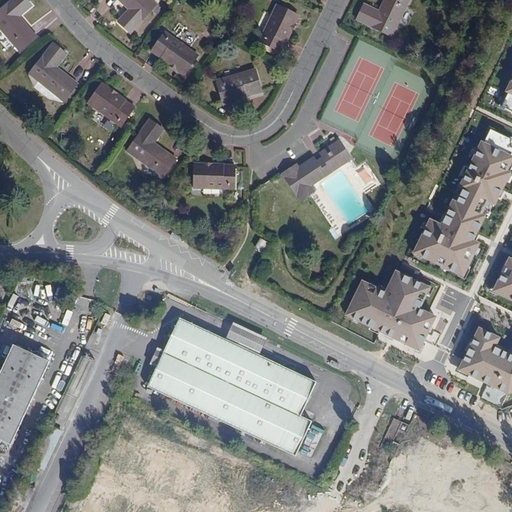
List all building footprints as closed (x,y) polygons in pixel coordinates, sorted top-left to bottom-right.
[(31,5),(26,0),(10,0),(0,9),(0,29),(19,52),(36,37),(18,17),(31,5)] [(130,33),(156,5),(151,0),(118,0),(129,9),(117,22),(130,33)] [(391,37),(408,0),(384,0),(378,12),(364,5),(356,20),(391,37)] [(297,15),(276,5),(259,42),(280,51),(297,15)] [(197,55),(164,32),(151,51),(184,74),(197,55)] [(66,54),(52,43),(29,74),(64,100),(67,96),(70,98),(76,91),(73,89),(77,84),(55,67),(66,54)] [(244,93),(245,97),(261,92),(255,69),(216,80),(222,99),(244,93)] [(134,108),(101,84),(88,103),(121,127),(134,108)] [(223,103),(245,97),(244,93),(222,99),(223,103)] [(163,129),(149,120),(127,152),(163,176),(175,159),(153,143),(163,129)] [(311,186),(350,159),(338,141),(319,154),(322,158),(316,162),(313,158),(298,168),(296,165),(282,174),(300,201),(314,191),(311,186)] [(511,166),(511,158),(480,142),(440,221),(431,217),(412,255),(463,281),(481,246),(474,243),(511,166)] [(235,166),(194,164),(193,188),(234,189),(235,166)] [(268,243),(260,239),(255,248),(263,252),(268,243)] [(511,258),(509,257),(492,292),(511,301),(511,258)] [(432,288),(396,271),(387,291),(365,280),(347,317),(421,352),(438,318),(422,310),(432,288)] [(145,310),(139,307),(134,317),(140,320),(145,310)] [(259,356),(225,340),(180,318),(148,387),(296,457),(312,422),(301,416),(317,383),(259,356)] [(267,339),(233,322),(225,340),(259,356),(267,339)] [(506,338),(480,325),(457,371),(507,396),(511,394),(511,353),(501,348),(506,338)] [(0,374),(0,440),(11,446),(50,362),(27,352),(14,346),(0,374)] [(399,430),(401,424),(393,420),(382,444),(390,448),(393,441),(399,430)] [(408,427),(401,424),(399,430),(405,433),(408,427)] [(52,425),(46,437),(58,442),(63,430),(52,425)] [(46,437),(41,446),(53,452),(58,442),(46,437)] [(390,448),(382,444),(381,447),(388,451),(387,453),(395,456),(400,445),(393,441),(390,448)] [(53,452),(41,446),(39,452),(50,458),(53,452)] [(50,458),(39,452),(33,463),(45,468),(50,458)]
